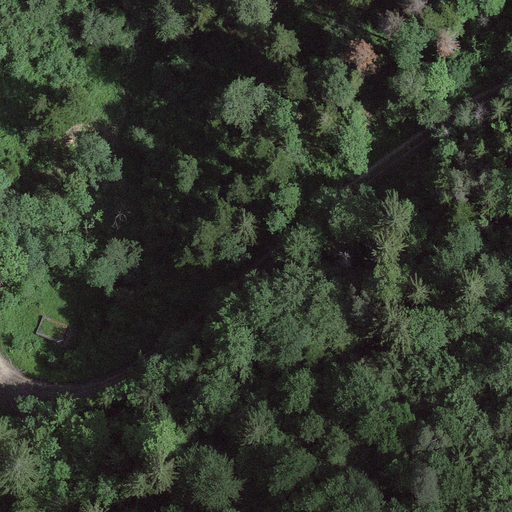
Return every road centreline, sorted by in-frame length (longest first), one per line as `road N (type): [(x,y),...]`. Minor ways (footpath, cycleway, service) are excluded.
road 1 (track): [(511,86),(391,158),(127,371),(75,388),(33,388),(0,367)]
road 2 (track): [(511,309),(294,380),(101,420),(35,420),(5,400),(1,370)]
